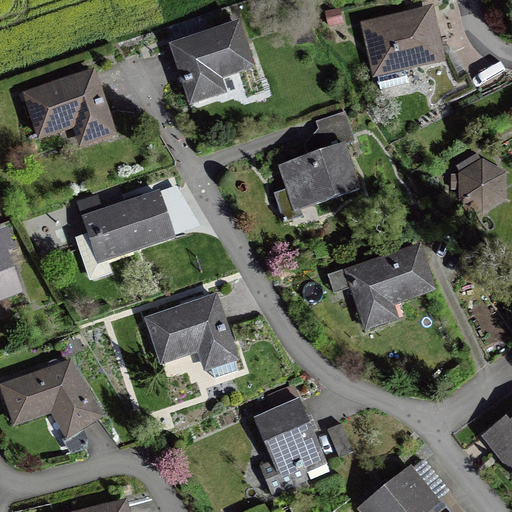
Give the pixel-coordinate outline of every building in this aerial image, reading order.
[(435,12),(363,30),(376,85),(448,67),(435,12)] [(173,51),(192,114),(230,102),(225,85),(257,75),(243,29),(173,51)] [(98,76),(27,100),(42,146),(77,134),(83,153),(120,141),(98,76)] [(321,138),(307,152),(310,164),(347,152),(357,148),(347,119),(319,130),(321,138)] [(310,164),(282,173),(296,218),(362,196),(347,152),(310,164)] [(456,204),(481,216),(506,203),(505,175),(481,162),(457,176),(456,204)] [(79,209),(84,223),(100,271),(178,245),(162,197),(105,216),(100,201),(79,209)] [(0,311),(27,302),(11,259),(18,257),(10,235),(0,238),(0,311)] [(347,275),(367,338),(402,327),(397,312),(441,297),(426,250),(347,275)] [(221,300),(147,325),(163,371),(202,358),(209,378),(243,366),(221,300)] [(55,419),(69,448),(108,426),(74,365),(2,392),(16,432),(55,419)] [(303,407),(257,426),(275,469),(263,474),(276,503),(313,488),(310,482),(331,473),(303,407)] [(485,445),(511,478),(511,423),(485,445)] [(354,452),(341,424),(327,431),(340,459),(354,452)] [(366,511),(443,511),(444,511),(414,473),(366,511)]
